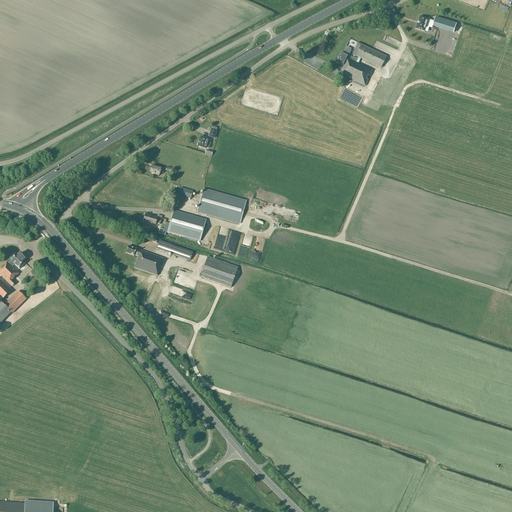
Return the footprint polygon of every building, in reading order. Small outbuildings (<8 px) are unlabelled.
[(456,24),(435,17),(434,21),(428,20),(428,19),(420,16),(416,29),(427,32),(429,28),(432,29),(433,26),(454,32),(456,24)] [(386,55),(362,44),(356,56),(380,67),(386,55)] [(343,70),(341,75),(365,86),(373,70),(356,63),(358,59),(353,57),(353,58),(349,56),(341,52),(337,62),(344,66),(342,70),(343,70)] [(377,111),(380,105),(365,98),(362,104),(377,111)] [(207,142),(208,139),(200,137),(197,146),(205,148),(205,147),(208,148),(210,143),(207,142)] [(149,173),(159,176),(160,172),(163,173),(164,170),(151,166),(149,173)] [(191,199),(193,192),(180,188),(178,195),(191,199)] [(239,224),(246,200),(204,189),(197,212),(239,224)] [(266,200),(267,192),(260,191),(259,199),(266,200)] [(265,206),(273,209),(278,197),(270,194),(265,206)] [(176,210),(190,210),(190,200),(184,200),(184,198),(177,197),(176,210)] [(199,242),(205,220),(173,211),(167,233),(199,242)] [(157,217),(145,214),(143,222),(155,225),(155,223),(160,225),(162,216),(157,215),(157,217)] [(226,231),(223,231),(224,229),(219,228),(214,249),(222,250),(226,231)] [(226,252),(234,254),(238,237),(230,235),(226,252)] [(159,241),(156,249),(190,261),(193,253),(159,241)] [(136,249),(128,246),(126,253),(134,256),(134,255),(138,256),(134,268),(157,276),(162,263),(161,263),(163,258),(136,249)] [(258,262),(262,248),(253,246),(249,260),(258,262)] [(238,255),(246,258),(248,252),(240,250),(238,255)] [(19,269),(25,263),(23,261),(25,259),(19,254),(17,256),(15,253),(9,259),(19,269)] [(238,268),(208,257),(200,277),(230,288),(238,268)] [(18,273),(7,262),(0,268),(0,274),(12,286),(15,283),(12,280),(15,277),(18,273)] [(0,294),(3,297),(12,289),(7,285),(6,286),(0,280),(0,294)] [(153,305),(159,293),(153,290),(147,302),(153,305)] [(4,305),(11,313),(12,313),(26,300),(22,296),(18,291),(13,296),(4,305)] [(0,323),(11,313),(4,305),(0,302),(0,301),(0,323)] [(0,511),(24,511),(25,503),(0,501),(0,511)] [(53,511),(54,502),(25,501),(25,511),(53,511)]
